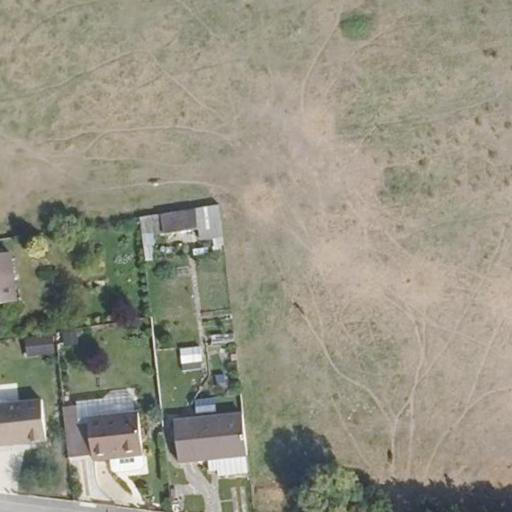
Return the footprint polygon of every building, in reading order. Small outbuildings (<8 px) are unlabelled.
[(223,240),(219,210),(192,214),(199,243),(223,240)] [(191,237),(189,215),(162,220),(162,240),(191,237)] [(162,240),(162,220),(138,224),(140,242),(162,240)] [(0,311),(10,311),(4,262),(0,262),(0,311)] [(52,366),(49,344),(24,348),(26,368),(52,366)] [(237,358),(235,345),(212,347),(213,360),(237,358)] [(201,348),(186,350),(189,368),(203,366),(201,348)] [(0,446),(44,443),(39,398),(0,403),(0,446)] [(149,455),(144,411),(95,416),(100,459),(149,455)] [(248,457),(243,414),(176,422),(181,464),(248,457)]
